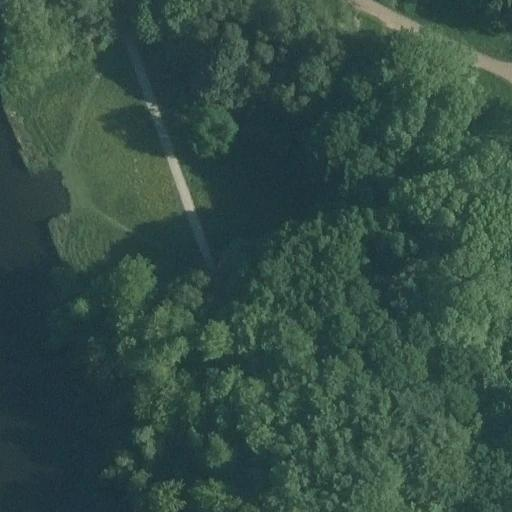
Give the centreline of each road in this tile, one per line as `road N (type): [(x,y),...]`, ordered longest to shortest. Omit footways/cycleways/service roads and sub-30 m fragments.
road 1 (unknown): [(511,201),(494,338),(511,438)]
road 2 (unknown): [(349,0),(511,79)]
